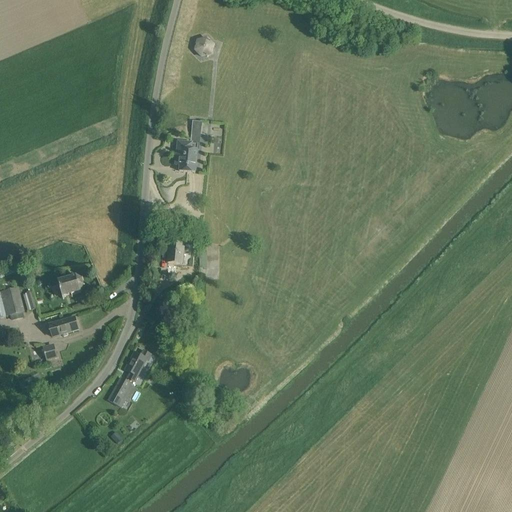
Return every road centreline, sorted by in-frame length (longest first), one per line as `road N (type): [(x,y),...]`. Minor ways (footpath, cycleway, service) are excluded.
road 1 (unclassified): [(0,468),(74,407),(125,332),(157,82),(177,0)]
road 2 (unclassified): [(511,36),(409,19),(355,0)]
